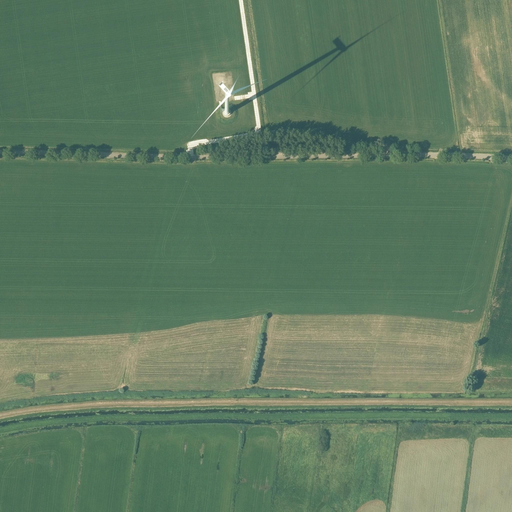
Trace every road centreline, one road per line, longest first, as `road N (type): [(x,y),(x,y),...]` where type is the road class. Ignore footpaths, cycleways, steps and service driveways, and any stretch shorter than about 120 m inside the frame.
road 1 (track): [(511,416),(109,417),(0,429)]
road 2 (track): [(0,416),(117,404),(511,402)]
road 3 (tertiary): [(511,159),(0,153)]
